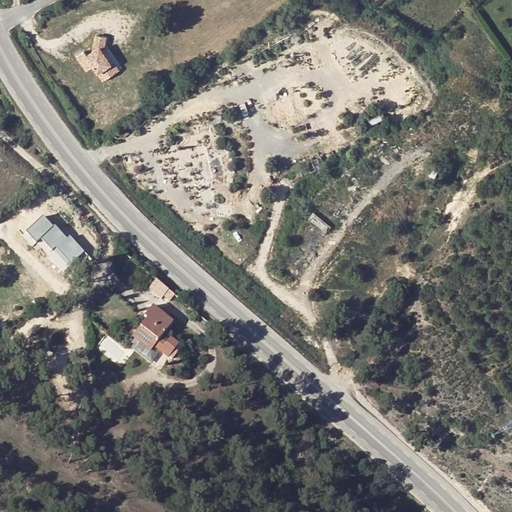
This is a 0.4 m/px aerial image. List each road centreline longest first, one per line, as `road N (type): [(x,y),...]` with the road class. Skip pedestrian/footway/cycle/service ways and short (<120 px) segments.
road 1 (tertiary): [(447,511),(135,236),(41,121),(0,50)]
road 2 (unknown): [(323,399),(335,388),(334,358),(294,292)]
